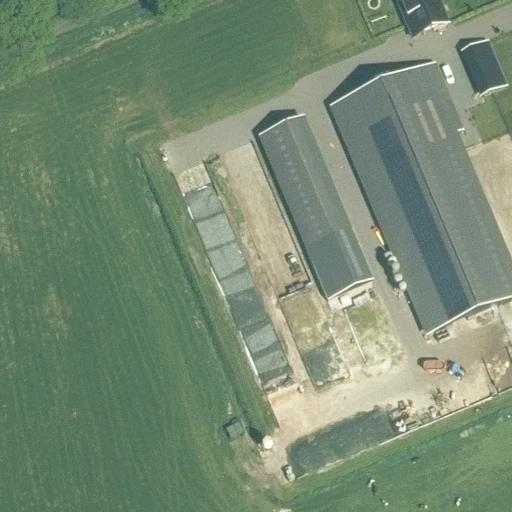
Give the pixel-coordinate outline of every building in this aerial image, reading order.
[(398,0),(396,1),(409,32),(429,24),(433,35),(448,29),(438,6),(435,7),(432,0),(398,0)] [(488,47),(466,56),(468,61),(473,71),(495,62),(490,51),(488,47)] [(511,304),(511,274),(454,138),(462,134),(434,68),(333,111),(430,339),(511,304)] [(258,142),(307,256),(308,255),(309,255),(348,238),(352,237),(303,123),(258,142)] [(211,161),(184,173),(215,244),(243,232),(211,161)] [(328,308),(331,307),(370,290),(374,289),(352,237),(348,238),(309,255),(308,255),(307,256),(328,308)] [(254,244),(225,254),(284,420),(314,409),(254,244)] [(385,340),(390,352),(409,344),(404,333),(385,340)]
